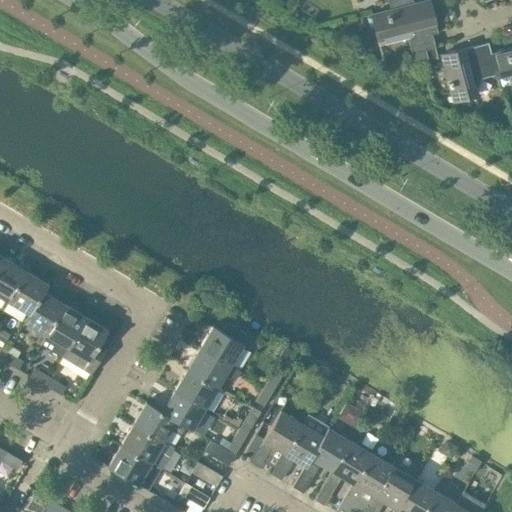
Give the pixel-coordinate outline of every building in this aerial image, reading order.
[(407,38),(413,60),(427,57),(425,49),(434,47),(431,33),(437,32),(428,0),(422,0),(413,3),(390,9),(370,13),(376,37),(411,28),(413,37),(407,38)] [(387,0),(390,9),(413,3),(412,0),(387,0)] [(490,53),(487,41),(440,53),(452,100),(476,94),(474,87),(478,85),(480,82),(479,77),(495,73),(490,53)] [(511,47),(490,53),(495,73),(499,88),(511,84),(511,47)] [(0,263),(0,296),(7,301),(25,270),(4,257),(0,263)] [(42,290),(43,291),(47,283),(25,270),(7,301),(28,313),(29,313),(42,290)] [(23,321),(45,334),(64,303),(43,291),(42,290),(29,313),(28,313),(23,321)] [(50,350),(61,356),(85,316),(64,303),(45,334),(56,340),(50,350)] [(61,356),(90,373),(107,343),(101,339),(107,329),(85,316),(61,356)] [(212,324),(199,346),(230,364),(243,343),(212,324)] [(199,346),(186,368),(217,386),(224,374),(233,379),(239,370),(230,364),(199,346)] [(2,359),(17,368),(22,360),(6,351),(2,359)] [(29,375),(44,384),(49,377),(34,367),(29,375)] [(186,368),(173,389),(204,407),(217,386),(186,368)] [(264,385),(272,390),(281,374),(273,369),(264,385)] [(44,384),(60,394),(65,386),(49,377),(44,384)] [(255,400),(263,405),(272,390),(264,385),(255,400)] [(173,389),(161,410),(176,419),(175,420),(185,425),(191,429),(204,407),(173,389)] [(145,400),(132,422),(163,440),(169,429),(179,435),(185,425),(175,420),(176,419),(161,410),(145,400)] [(283,452),(301,422),(279,409),(262,438),(255,433),(245,450),(252,454),(249,460),(259,466),(263,460),(274,467),(283,452)] [(239,428),(247,432),(256,417),(248,412),(239,428)] [(119,443),(150,462),(160,468),(173,447),(163,440),(132,422),(119,443)] [(323,434),(322,434),(301,422),(283,452),(274,467),(270,473),(281,479),(293,458),(304,465),(323,434)] [(330,470),(349,439),(327,426),(322,434),(323,434),(304,465),(292,486),(302,492),(319,463),(330,470)] [(230,443),(238,448),(247,432),(239,428),(230,443)] [(203,450),(228,464),(234,454),(210,439),(203,450)] [(352,483),(370,452),(349,439),(330,470),(313,498),(323,504),(340,476),(351,482),(352,483)] [(106,465),(137,484),(150,462),(119,443),(106,465)] [(0,459),(16,468),(21,460),(5,451),(0,459)] [(373,495),(391,464),(370,452),(352,483),(351,482),(334,511),(336,511),(347,511),(351,506),(360,511),(362,511),(373,495)] [(191,471),(215,486),(221,475),(197,461),(191,471)] [(395,508),(413,477),(391,464),(373,495),(362,511),(376,511),(383,501),(394,508),(395,508)] [(420,511),(434,490),(413,477),(395,508),(394,508),(391,511),(420,511)] [(178,493),(202,507),(209,496),(184,482),(178,493)] [(30,498),(45,507),(50,499),(34,490),(30,498)] [(449,511),(456,502),(434,490),(420,511),(449,511)] [(45,507),(53,511),(63,511),(65,508),(50,499),(45,507)] [(471,511),(456,502),(449,511),(471,511)]
